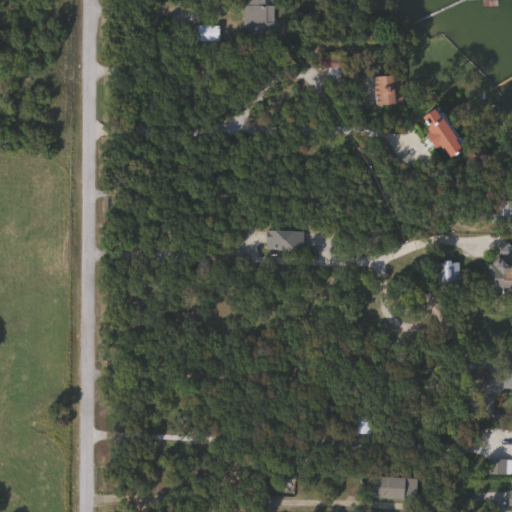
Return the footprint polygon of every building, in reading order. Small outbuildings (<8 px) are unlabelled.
[(241,0),(262,0),(262,5),(272,5),(272,34),(241,34),(241,0)] [(192,41),(192,25),(216,25),(216,41),(192,41)] [(318,68),(318,56),(340,56),(340,68),(318,68)] [(373,76),(399,75),(399,104),(373,104),(373,76)] [(511,223),(493,223),(493,200),(511,200),(511,223)] [(263,230),(301,230),(301,250),(263,250),(263,230)] [(495,249),(511,249),(511,292),(486,292),(487,261),(495,261),(495,249)] [(456,262),(456,292),(433,292),(433,262),(456,262)] [(511,388),(499,388),(500,361),(511,361),(511,388)] [(368,434),(353,434),(353,415),(368,415),(368,434)] [(511,474),(486,474),(486,459),(511,459),(511,474)] [(414,497),(370,498),(370,477),(414,476),(414,497)]
